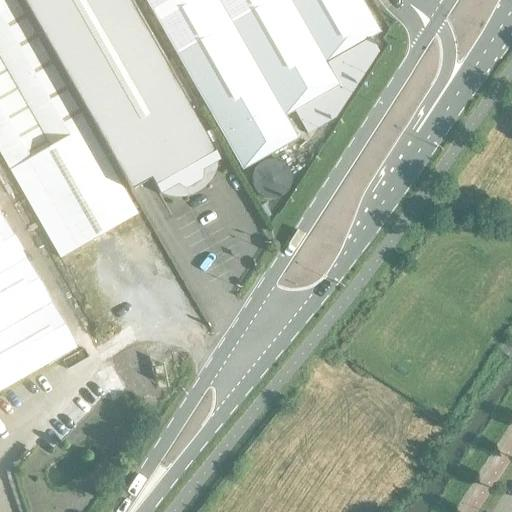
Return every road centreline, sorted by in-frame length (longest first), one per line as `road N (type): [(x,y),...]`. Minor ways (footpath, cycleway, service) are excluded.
road 1 (primary): [(138,511),(280,346),(511,18)]
road 2 (primary): [(449,0),(126,511)]
road 3 (unknown): [(280,346),(243,326),(200,281),(161,212)]
